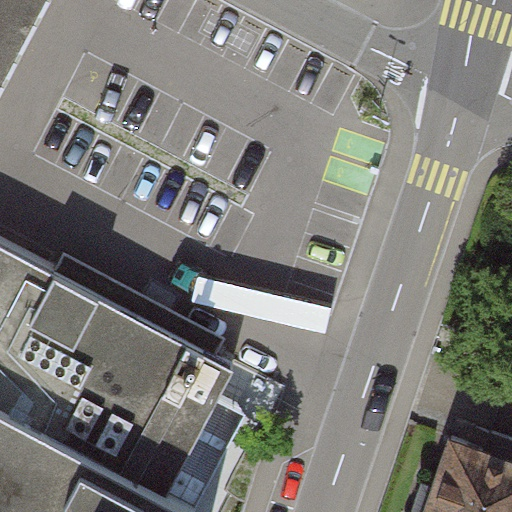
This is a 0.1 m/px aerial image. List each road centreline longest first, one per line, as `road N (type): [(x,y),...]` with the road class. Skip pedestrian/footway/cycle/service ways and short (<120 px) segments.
road 1 (tertiary): [(467,87),(328,511)]
road 2 (residential): [(276,0),(467,87)]
